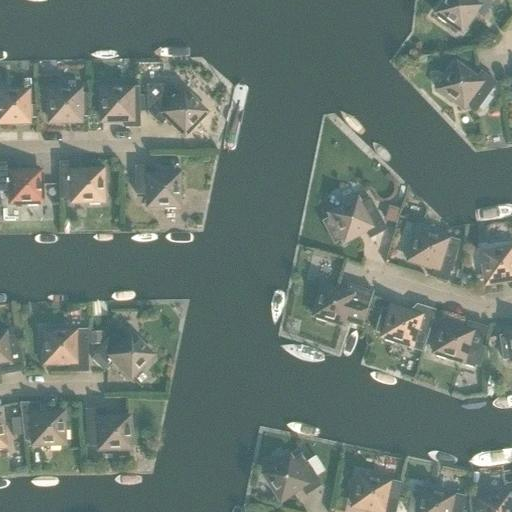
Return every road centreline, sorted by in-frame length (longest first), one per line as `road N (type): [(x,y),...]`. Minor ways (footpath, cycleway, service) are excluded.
road 1 (residential): [(0,149),(145,146)]
road 2 (residential): [(372,270),(496,307),(511,304)]
